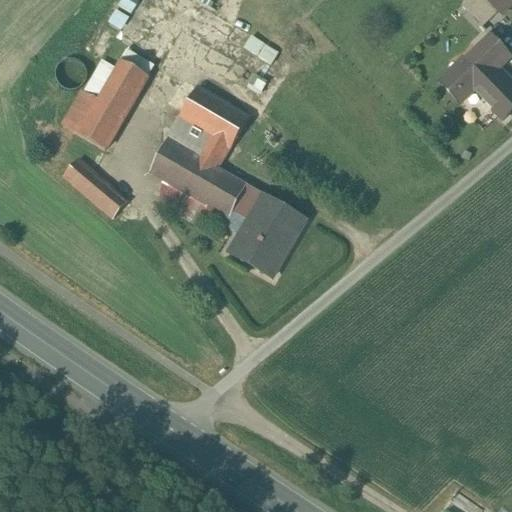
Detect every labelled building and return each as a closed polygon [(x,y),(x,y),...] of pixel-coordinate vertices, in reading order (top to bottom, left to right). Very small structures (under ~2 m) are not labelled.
[(484,0),(467,0),(461,6),(481,27),(497,13),(484,0)] [(511,0),(484,0),(497,13),(501,18),(511,7),(511,0)] [(460,105),(474,92),(502,122),(511,112),(511,87),(507,82),(509,80),(499,69),(511,57),(489,34),(438,83),(460,105)] [(119,62),(97,100),(81,92),(62,127),(104,152),(147,78),(119,62)] [(84,82),(84,77),(83,71),(80,67),(75,64),(70,63),(65,65),(60,68),(58,73),(57,78),(58,83),(61,88),(66,91),(71,91),(76,90),(81,87),(84,82)] [(196,88),(168,138),(150,173),(229,219),(232,213),(244,189),(245,188),(216,171),(228,149),(230,150),(248,119),(196,88)] [(126,204),(77,160),(64,176),(113,219),(126,204)] [(304,222),(262,198),(262,199),(244,189),(232,213),(248,222),(230,254),(271,279),(304,222)] [(178,202),(159,191),(153,201),(172,212),(178,202)]
